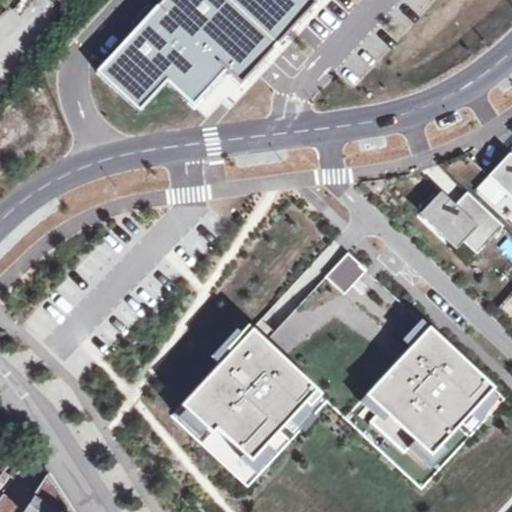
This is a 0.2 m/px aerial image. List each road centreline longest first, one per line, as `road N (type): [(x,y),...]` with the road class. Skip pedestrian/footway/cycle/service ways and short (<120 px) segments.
road 1 (unclassified): [(320,131),(85,158),(0,220)]
road 2 (residential): [(320,131),(365,219),(511,347)]
road 3 (unclassified): [(511,50),(485,74),(401,114),(320,131)]
road 4 (tertiary): [(0,371),(100,511)]
